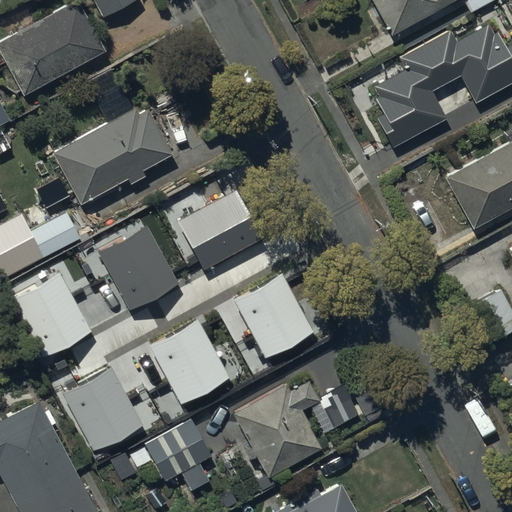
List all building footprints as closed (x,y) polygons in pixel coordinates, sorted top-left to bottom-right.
[(92,0),(102,18),(135,0),(92,0)] [(370,0),(386,27),(434,0),(370,0)] [(76,1),(0,41),(0,48),(22,91),(101,49),(76,1)] [(490,38),(484,27),(455,42),(449,30),(426,41),(446,81),(461,73),(475,99),(511,79),(511,48),(511,46),(503,50),(495,35),(490,38)] [(446,81),(426,41),(399,55),(406,69),(375,85),(380,96),(378,97),(386,114),(379,118),(392,143),(443,117),(429,90),(446,81)] [(97,107),(103,118),(51,147),(78,200),(126,175),(129,181),(145,173),(140,166),(171,150),(143,97),(123,107),(117,96),(97,107)] [(511,196),(511,133),(442,171),(468,220),(511,196)] [(232,177),(167,212),(198,271),(228,255),(221,242),(257,223),(232,177)] [(19,212),(0,221),(0,272),(1,275),(78,234),(65,210),(29,229),(19,212)] [(178,283),(147,226),(99,251),(130,309),(178,283)] [(511,238),(502,244),(511,261),(511,238)] [(91,331),(59,272),(10,299),(42,357),(91,331)] [(282,274),(235,300),(265,358),(292,348),(313,332),(282,274)] [(481,338),(511,321),(511,310),(497,280),(460,299),(481,338)] [(229,378),(197,320),(149,345),(181,404),(229,378)] [(141,425),(110,367),(61,393),(93,451),(141,425)] [(511,373),(498,381),(511,407),(511,373)] [(284,381),(231,409),(249,443),(243,447),(249,459),(256,455),(266,475),(320,446),(300,408),(317,398),(307,378),(288,388),(284,381)] [(344,385),(320,398),(336,428),(360,415),(344,385)] [(42,395),(0,415),(0,472),(20,511),(97,511),(51,423),(55,421),(42,395)] [(192,419),(146,443),(166,481),(212,457),(192,419)] [(138,473),(127,452),(112,460),(123,480),(138,473)] [(355,511),(339,484),(319,496),(316,491),(279,511),(355,511)]
